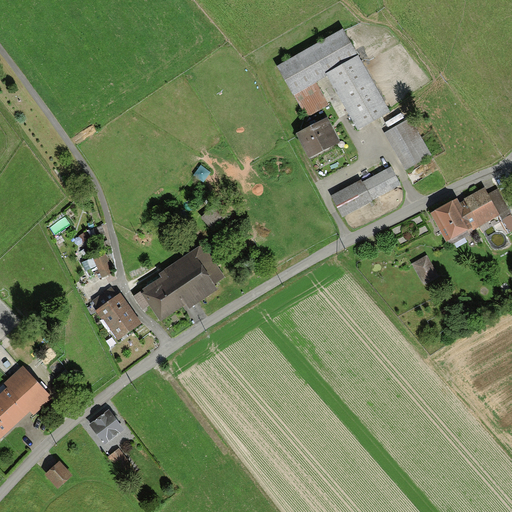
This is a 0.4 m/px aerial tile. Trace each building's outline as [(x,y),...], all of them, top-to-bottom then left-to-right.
[(341,37),(277,73),(304,120),(326,108),(314,86),(324,80),(354,133),(385,115),(341,37)] [(411,122),(386,136),(406,173),(432,158),(411,122)] [(324,124),(294,139),(307,163),(337,148),(324,124)] [(389,169),(332,201),(341,218),(399,186),(389,169)] [(482,191),(430,219),(445,245),(496,217),(482,191)] [(225,217),(213,206),(198,221),(210,232),(225,217)] [(165,279),(138,295),(157,326),(211,293),(207,287),(221,279),(202,247),(161,272),(165,279)] [(104,256),(92,262),(100,279),(112,273),(104,256)] [(426,259),(413,265),(421,284),(435,277),(426,259)] [(112,288),(90,302),(115,341),(137,327),(112,288)] [(69,380),(62,371),(52,378),(59,387),(69,380)] [(22,372),(0,392),(0,440),(46,397),(22,372)] [(107,410),(86,427),(102,447),(123,430),(107,410)] [(131,467),(117,451),(105,460),(119,477),(131,467)] [(59,463),(48,474),(59,485),(70,474),(59,463)]
